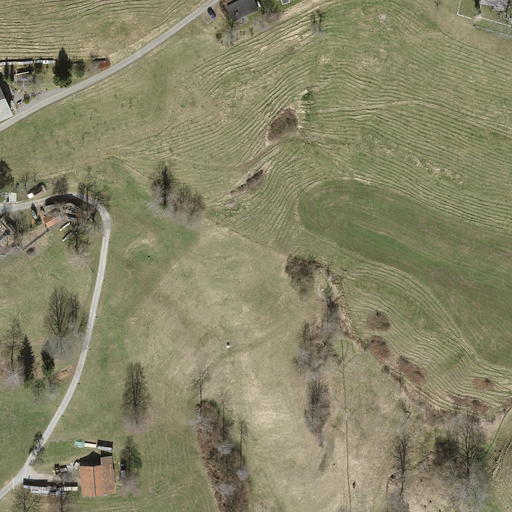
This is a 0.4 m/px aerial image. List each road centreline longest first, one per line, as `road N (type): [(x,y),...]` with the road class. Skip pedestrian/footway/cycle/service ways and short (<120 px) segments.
road 1 (track): [(0,208),(97,201),(108,236),(66,402),(0,497)]
road 2 (track): [(216,0),(123,65),(0,128)]
